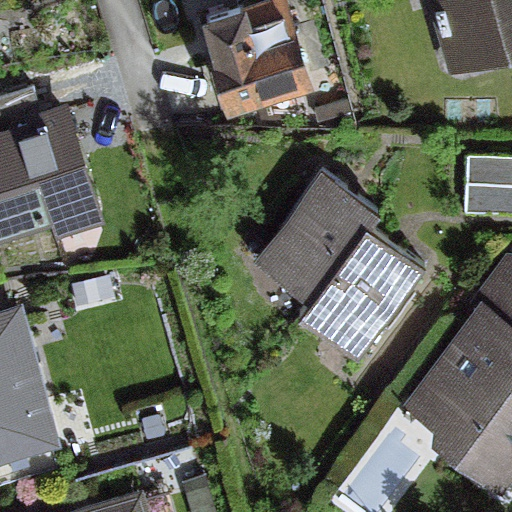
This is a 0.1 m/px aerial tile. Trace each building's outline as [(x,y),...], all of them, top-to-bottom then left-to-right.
[(261,0),(239,7),(238,4),(202,16),(227,100),(300,78),(275,0),(261,0)] [(453,62),(511,44),(511,0),(435,0),(436,5),(431,6),(437,29),(443,27),(453,62)] [(0,93),(0,225),(86,199),(59,110),(38,116),(28,85),(0,93)] [(511,155),(463,153),(461,181),(511,183),(511,155)] [(362,222),(372,209),(317,168),(259,246),(282,263),(274,273),(307,297),(362,222)] [(460,210),(511,212),(511,183),(461,181),(460,210)] [(360,342),(418,264),(362,222),(307,297),(297,311),(330,335),(337,325),(360,342)] [(511,258),(508,255),(473,302),(489,314),(426,399),(462,427),(453,439),(502,475),(511,461),(511,258)] [(0,452),(45,441),(10,307),(0,309),(0,452)] [(187,507),(206,501),(200,477),(180,483),(187,507)] [(134,511),(131,500),(99,510),(99,511),(134,511)]
